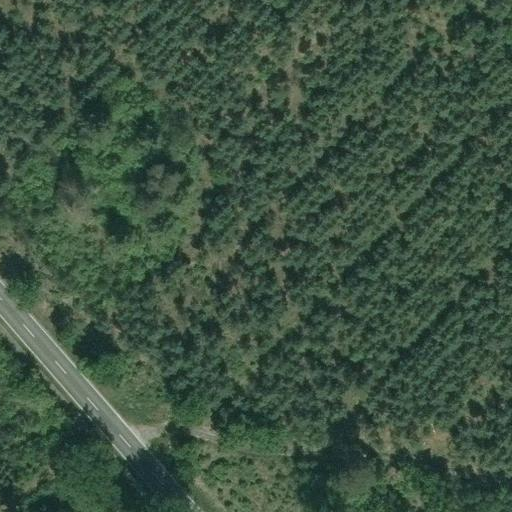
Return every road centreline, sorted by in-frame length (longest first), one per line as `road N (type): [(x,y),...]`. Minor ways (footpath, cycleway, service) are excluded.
road 1 (track): [(123,438),(167,420),(481,477),(511,475)]
road 2 (secondary): [(188,511),(0,298)]
